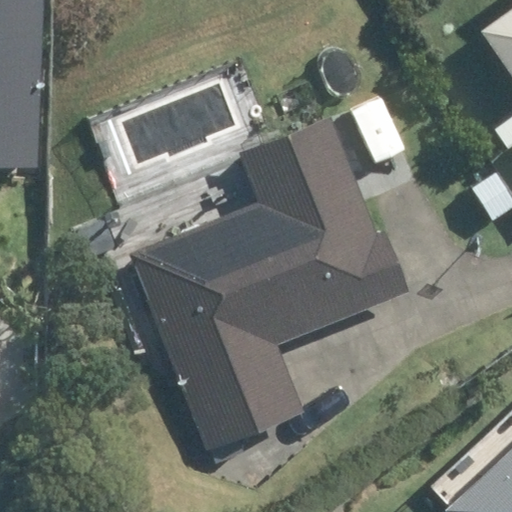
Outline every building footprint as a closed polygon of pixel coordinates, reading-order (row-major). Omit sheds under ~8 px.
[(0,0),(0,166),(37,167),(42,0),(0,0)] [(511,11),(482,32),(511,74),(511,11)] [(252,205),(122,257),(199,445),(292,407),(268,348),(404,293),(380,232),(371,236),(324,120),(233,157),(252,205)] [(511,207),(488,169),(458,187),(485,231),(511,214),(511,207)] [(511,511),(511,447),(445,511),(511,511)]
